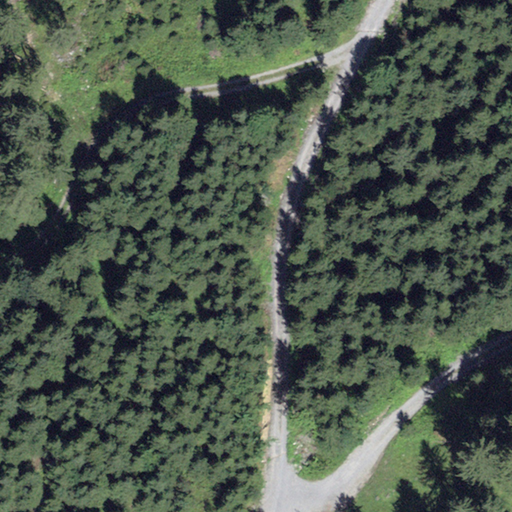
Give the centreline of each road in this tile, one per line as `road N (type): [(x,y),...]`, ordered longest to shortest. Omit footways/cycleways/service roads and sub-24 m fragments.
road 1 (track): [(281,511),(282,238),(381,0)]
road 2 (track): [(0,256),(21,255),(122,143),(197,99),(360,52)]
road 3 (track): [(281,511),(346,484),(511,337)]
